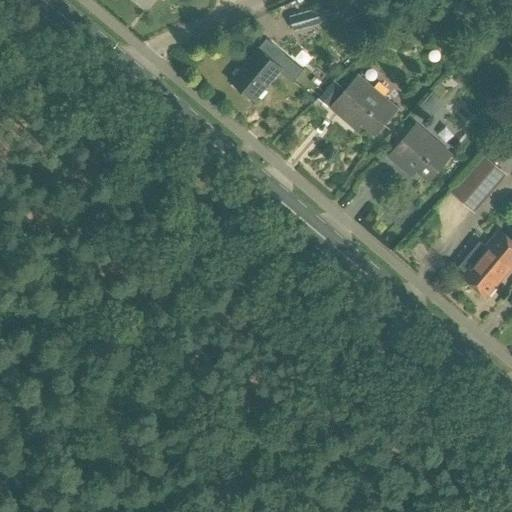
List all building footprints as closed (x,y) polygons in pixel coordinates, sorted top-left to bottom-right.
[(324,7),(326,16),(338,13),(335,4),(324,7)] [(289,19),(293,32),(320,25),(316,11),(289,19)] [(231,80),(255,101),(279,73),(292,84),(302,72),(267,41),(260,49),(258,48),(231,80)] [(329,110),(349,127),(355,120),(375,137),(398,110),(358,76),(329,110)] [(318,99),(328,108),(343,90),(333,82),(318,99)] [(432,95),(445,111),(461,97),(448,82),(432,95)] [(388,159),(405,173),(410,167),(429,183),(451,155),(416,126),(388,159)] [(511,159),(496,150),(488,162),(481,158),(464,184),(488,200),(511,162),(511,159)] [(480,241),(458,267),(467,274),(463,278),(486,297),(510,268),(511,270),(511,268),(511,241),(499,231),(486,247),(480,241)]
